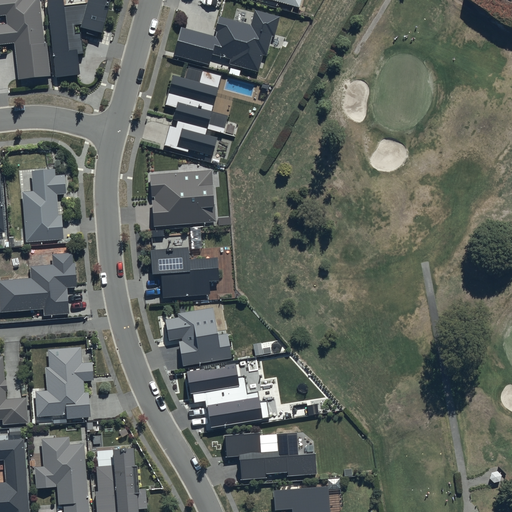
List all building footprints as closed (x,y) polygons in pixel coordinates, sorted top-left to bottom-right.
[(0,0),(0,16),(7,15),(8,25),(0,26),(0,45),(15,44),(19,80),(51,76),(47,44),(45,44),(40,0),(0,0)] [(113,0),(88,0),(88,2),(65,4),(64,0),(48,2),(56,81),(81,78),(79,56),(84,56),(82,35),(76,36),(76,28),(82,27),(81,30),(103,37),(113,0)] [(262,0),(300,10),(302,0),(262,0)] [(174,55),(210,66),(213,54),(231,60),(229,64),(259,73),(264,55),(266,56),(272,37),(275,38),(281,18),(255,10),(250,26),(219,17),(215,31),(218,32),(216,38),(182,28),(174,55)] [(222,73),(187,63),(184,75),(173,72),(165,101),(176,104),(172,117),(177,118),(175,125),(169,123),(163,145),(187,151),(188,148),(212,154),(218,136),(206,132),(207,128),(224,132),(229,114),(212,109),(222,73)] [(211,167),(148,172),(150,194),(153,194),(154,198),(151,198),(153,224),(215,219),(211,167)] [(55,177),(55,170),(32,172),(33,192),(23,193),(27,242),(64,239),(62,216),(59,216),(57,195),(66,194),(65,176),(55,177)] [(187,244),(150,247),(151,271),(160,270),(162,295),(209,292),(208,279),(218,279),(217,254),(188,256),(187,244)] [(31,278),(0,280),(0,313),(44,310),(44,316),(70,314),(68,288),(77,287),(75,263),(73,264),(72,253),(53,255),(54,265),(30,267),(31,278)] [(178,315),(165,318),(169,338),(181,336),(181,339),(178,339),(183,365),(231,356),(227,331),(217,333),(212,305),(178,311),(178,315)] [(82,364),(81,348),(49,350),(50,368),(46,368),(48,392),(37,392),(37,417),(67,415),(67,419),(90,417),(89,393),(85,394),(84,381),(94,380),(93,363),(82,364)] [(3,357),(0,357),(0,419),(3,419),(4,425),(29,423),(27,398),(7,400),(6,392),(8,392),(7,381),(5,381),(3,357)] [(235,362),(186,369),(189,391),(192,391),(194,403),(206,401),(210,425),(270,416),(267,398),(259,399),(257,389),(247,391),(244,374),(237,375),(235,362)] [(258,430),(224,432),(226,455),(239,454),(241,478),(265,477),(265,472),(286,470),(287,475),(317,473),(315,451),(297,452),(296,431),(258,434),(258,430)] [(70,446),(69,437),(43,439),(44,467),(36,468),(37,489),(58,487),(59,504),(65,504),(65,511),(89,511),(84,444),(70,446)] [(26,511),(24,440),(0,440),(0,460),(5,460),(7,483),(0,483),(0,511),(26,511)] [(138,461),(137,446),(110,447),(110,464),(96,464),(97,488),(93,488),(94,511),(150,511),(149,486),(144,486),(143,463),(143,461),(138,461)] [(331,488),(330,485),(271,489),(272,511),(333,511),(331,488)]
